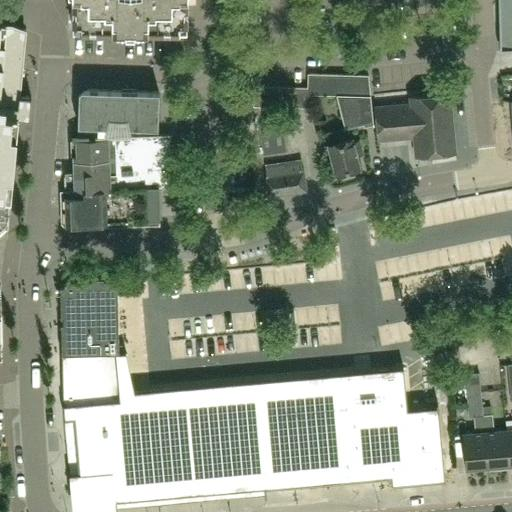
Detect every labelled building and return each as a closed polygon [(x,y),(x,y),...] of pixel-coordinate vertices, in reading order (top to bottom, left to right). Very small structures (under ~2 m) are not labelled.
[(71,0),(71,22),(74,22),(74,28),(80,28),(80,31),(178,32),(178,23),(187,23),(187,0),(71,0)] [(511,0),(498,0),(499,25),(508,25),(511,22),(511,0)] [(0,233),(8,227),(18,117),(29,118),(31,97),(20,96),(26,30),(12,24),(0,23),(0,233)] [(370,97),(370,95),(368,75),(308,74),(307,87),(285,87),(251,86),(253,107),(312,108),(312,95),(337,96),(370,97)] [(79,94),(79,98),(78,125),(118,126),(120,91),(120,90),(84,89),(84,90),(80,94),(79,94)] [(138,92),(120,91),(118,126),(158,128),(159,91),(138,91),(138,92)] [(415,156),(455,152),(450,94),(410,97),(410,104),(375,107),(378,141),(413,138),(415,156)] [(345,128),(347,127),(373,121),(370,97),(337,96),(345,128)] [(263,155),(286,152),(283,126),(282,126),(281,122),(262,125),(261,116),(254,117),(256,130),(259,130),(263,155)] [(347,127),(345,128),(327,133),(330,144),(328,145),(336,174),(359,168),(355,152),(361,151),(358,141),(351,143),(347,127)] [(67,190),(104,189),(129,188),(159,187),(172,186),(169,134),(72,138),(74,176),(78,176),(79,184),(71,184),(70,184),(69,184),(68,185),(68,186),(67,187),(67,188),(66,189),(66,191),(67,191),(67,190)] [(269,197),(307,192),(303,170),(302,160),(265,165),(266,175),(269,197)] [(499,223),(511,222),(511,183),(497,184),(499,223)] [(129,188),(104,189),(67,190),(67,191),(67,197),(66,197),(67,223),(106,222),(160,220),(159,187),(129,188)] [(119,352),(118,319),(117,278),(114,278),(114,280),(103,281),(103,278),(67,279),(67,280),(67,281),(63,286),(60,286),(61,317),(63,317),(64,320),(64,323),(61,323),(62,354),(116,353),(119,352)] [(484,298),(498,298),(498,285),(484,285),(484,298)] [(310,349),(322,348),(321,329),(309,330),(310,349)] [(255,390),(254,382),(244,383),(244,382),(161,389),(155,390),(120,393),(117,359),(116,353),(62,354),(63,403),(63,405),(64,419),(67,418),(75,418),(80,474),(79,474),(80,490),(82,494),(82,500),(86,504),(91,506),(96,505),(100,506),(116,505),(115,499),(263,486),(255,390)] [(421,472),(422,481),(442,479),(442,480),(444,480),(437,402),(436,402),(436,407),(407,409),(403,368),(244,382),(244,383),(254,382),(255,390),(263,486),(264,496),(266,496),(266,486),(421,472)] [(487,466),(483,416),(482,416),(479,373),(465,375),(468,417),(474,417),(475,433),(462,434),(465,468),(487,466)] [(483,416),(487,466),(509,464),(506,430),(493,432),(492,415),(483,416)]
